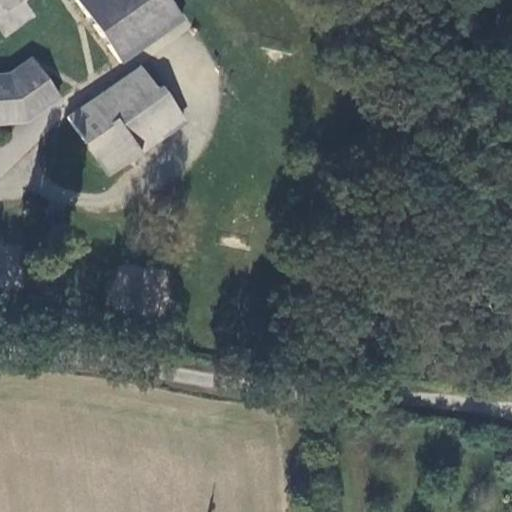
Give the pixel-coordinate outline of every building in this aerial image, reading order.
[(0,0),(0,133),(27,131),(62,110),(34,69),(12,80),(0,81),(0,14),(21,0),(0,0)] [(118,64),(183,20),(169,0),(86,0),(78,6),(118,64)] [(124,72),(189,28),(183,20),(118,64),(124,72)] [(131,155),(179,123),(160,95),(154,99),(140,78),(65,127),(104,185),(138,164),(136,161),(131,155)] [(184,129),(179,123),(131,155),(136,161),(184,129)]
